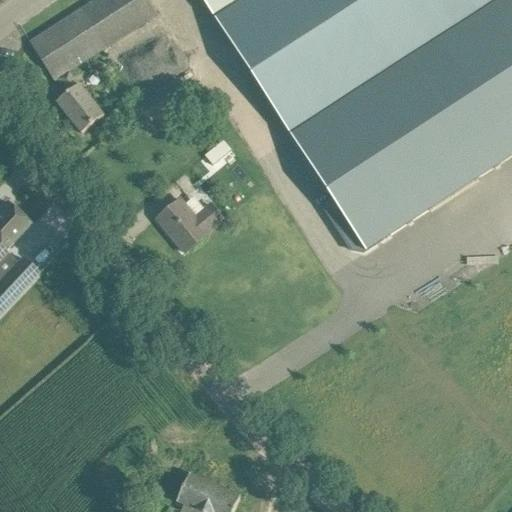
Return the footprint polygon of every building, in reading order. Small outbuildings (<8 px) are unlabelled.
[(147,0),(98,0),(32,43),(56,81),(59,79),(70,93),(58,103),(82,134),(104,117),(98,109),(85,92),(71,74),(108,49),(145,24),(158,17),(147,0)] [(511,0),(203,0),(367,252),(511,157),(511,0)] [(188,102),(178,83),(130,107),(140,126),(188,102)] [(206,158),(214,168),(224,161),(215,150),(206,158)] [(186,254),(201,241),(208,236),(206,233),(222,220),(211,206),(196,219),(181,201),(158,220),(159,221),(160,221),(173,237),(172,238),(186,254)] [(0,314),(38,274),(22,259),(18,263),(6,252),(31,225),(7,203),(0,210),(0,209),(0,314)] [(177,505),(184,508),(182,511),(175,511),(172,510),(171,511),(234,511),(241,497),(190,475),(182,494),(177,505)]
